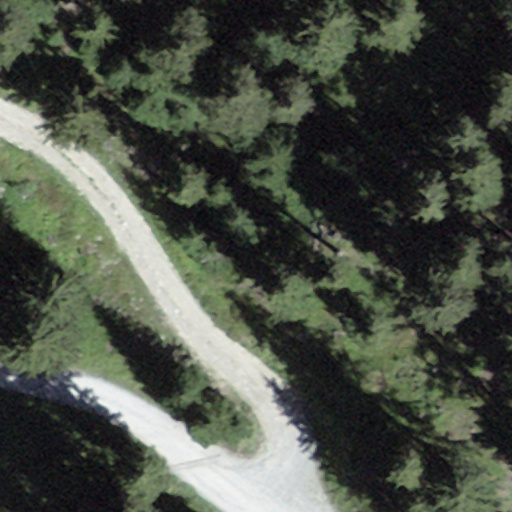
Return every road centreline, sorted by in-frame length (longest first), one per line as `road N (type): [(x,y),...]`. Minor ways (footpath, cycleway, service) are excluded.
road 1 (track): [(0,123),(79,150),(147,259),(243,365),(298,503),(293,511)]
road 2 (track): [(0,373),(118,403),(259,511)]
